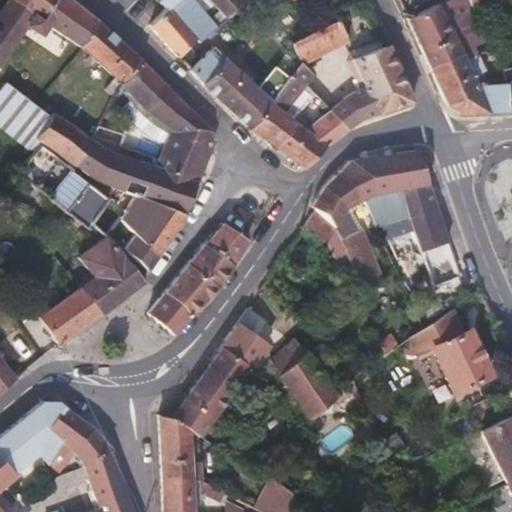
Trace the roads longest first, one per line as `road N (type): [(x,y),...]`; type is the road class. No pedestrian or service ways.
road 1 (tertiary): [(129,390),(167,374),(217,320),(301,197)]
road 2 (tertiary): [(440,124),(511,322)]
road 3 (residential): [(241,141),(90,0)]
road 4 (residential): [(241,141),(145,280)]
road 5 (tertiary): [(301,197),(327,159),(354,140),(440,124)]
road 6 (tertiary): [(0,408),(36,379),(63,376),(129,390)]
road 7 (residential): [(381,0),(440,124)]
road 8 (residential): [(143,511),(129,390)]
